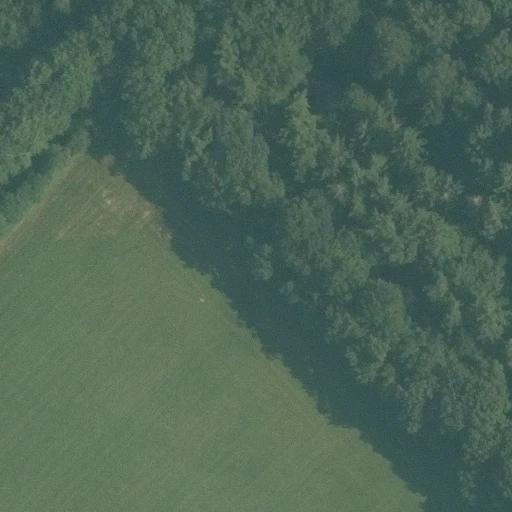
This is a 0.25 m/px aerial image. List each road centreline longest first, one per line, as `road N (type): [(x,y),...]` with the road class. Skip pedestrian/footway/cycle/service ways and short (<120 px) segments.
road 1 (track): [(120,63),(511,486)]
road 2 (track): [(0,188),(120,63)]
